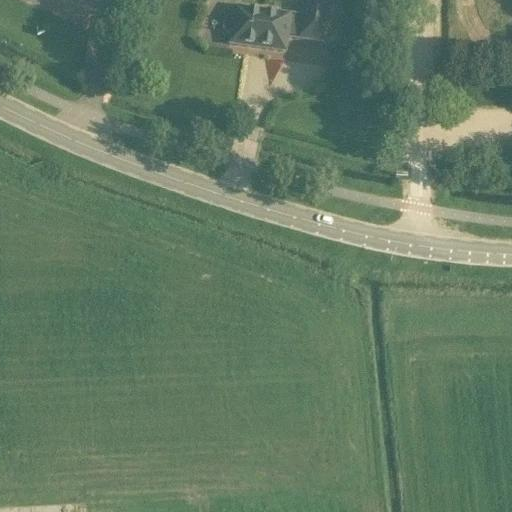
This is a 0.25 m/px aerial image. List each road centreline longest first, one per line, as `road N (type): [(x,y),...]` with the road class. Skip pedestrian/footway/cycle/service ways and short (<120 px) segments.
road 1 (secondary): [(0,107),(204,192),(411,244)]
road 2 (residential): [(411,244),(421,153),(419,0)]
